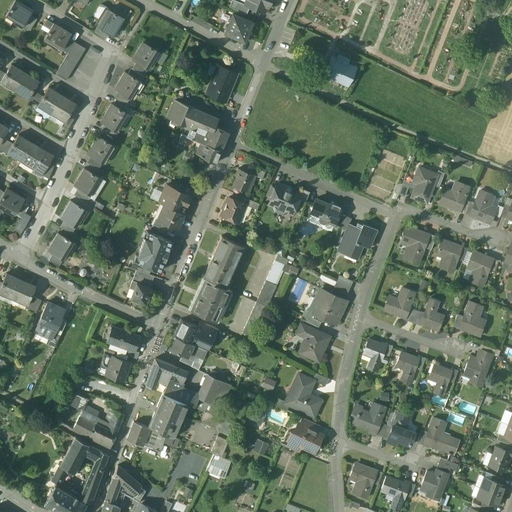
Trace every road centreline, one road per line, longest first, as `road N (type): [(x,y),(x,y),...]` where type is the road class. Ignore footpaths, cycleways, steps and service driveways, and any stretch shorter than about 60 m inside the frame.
road 1 (residential): [(338,511),(345,372),(401,207)]
road 2 (residential): [(159,325),(263,66)]
road 3 (residential): [(20,257),(110,50)]
road 4 (residential): [(93,511),(159,325)]
road 5 (residential): [(20,257),(159,325)]
road 6 (residential): [(263,66),(138,0)]
